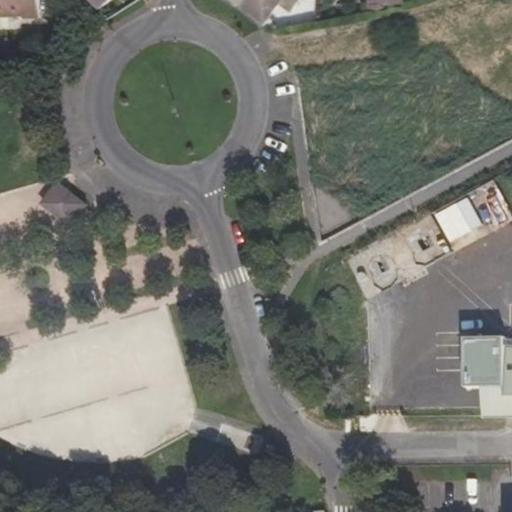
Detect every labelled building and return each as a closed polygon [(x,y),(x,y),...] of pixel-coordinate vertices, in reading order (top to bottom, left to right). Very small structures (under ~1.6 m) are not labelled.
[(0,0),(0,17),(30,17),(30,20),(46,19),(44,0),(0,0)] [(90,0),(102,13),(109,9),(118,0),(90,0)] [(255,0),(251,6),(276,21),(287,5),(298,13),(307,0),(255,0)] [(88,206),(60,184),(44,204),(74,226),(88,206)] [(438,213),(423,219),(435,248),(450,242),(438,213)] [(390,271),(412,260),(399,232),(376,242),(390,271)] [(511,347),(507,348),(508,387),(484,386),(484,414),(508,414),(509,412),(511,411),(511,347)] [(415,375),(414,406),(453,408),(454,377),(415,375)]
